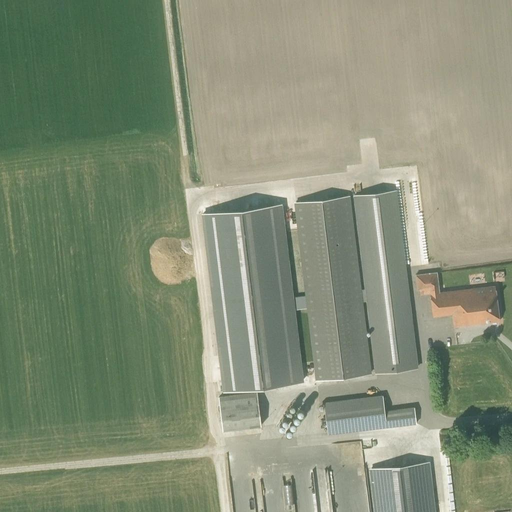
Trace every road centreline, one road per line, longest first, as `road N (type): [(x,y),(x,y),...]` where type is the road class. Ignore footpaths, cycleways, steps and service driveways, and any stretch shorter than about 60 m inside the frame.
road 1 (track): [(227,511),(166,0)]
road 2 (track): [(0,473),(220,452)]
